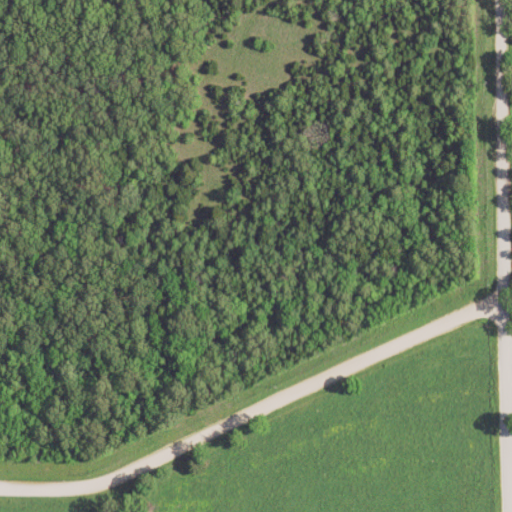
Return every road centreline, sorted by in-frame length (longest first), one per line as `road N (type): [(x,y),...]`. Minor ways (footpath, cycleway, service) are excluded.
road 1 (residential): [(0,485),(94,484),(505,290)]
road 2 (residential): [(511,511),(501,0)]
